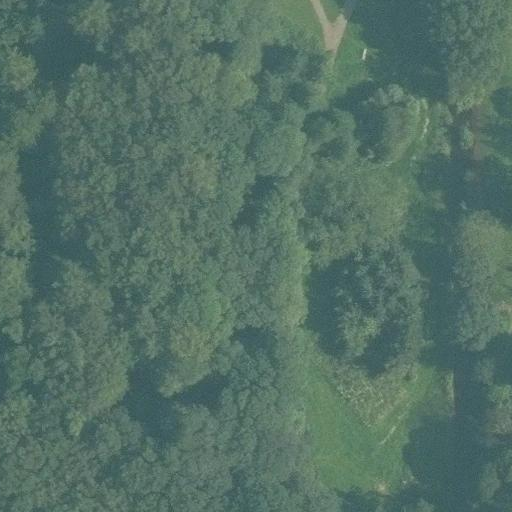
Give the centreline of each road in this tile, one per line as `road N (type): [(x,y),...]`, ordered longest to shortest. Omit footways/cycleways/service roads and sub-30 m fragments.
road 1 (unknown): [(40,511),(43,0)]
road 2 (unclassified): [(116,0),(117,511)]
